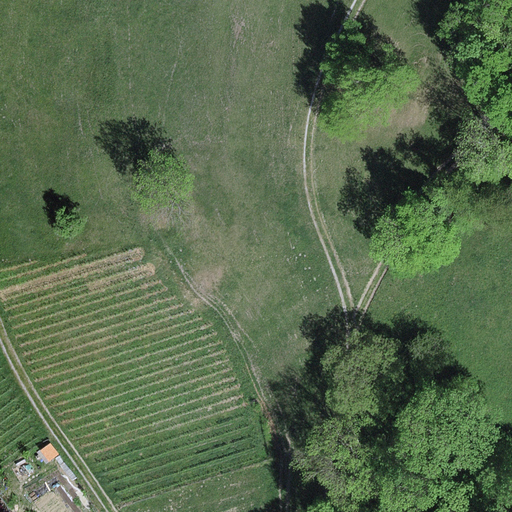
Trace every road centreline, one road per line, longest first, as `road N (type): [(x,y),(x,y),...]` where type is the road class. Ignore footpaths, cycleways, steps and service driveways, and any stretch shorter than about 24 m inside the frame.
road 1 (track): [(318,511),(346,348),(342,299),(302,177),(304,124),(326,52),(354,0)]
road 2 (track): [(111,511),(0,328)]
